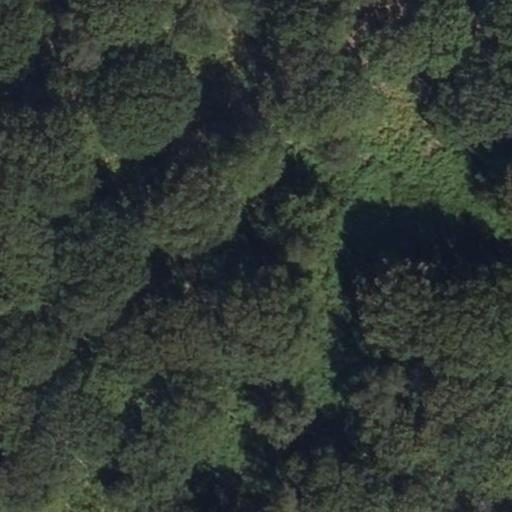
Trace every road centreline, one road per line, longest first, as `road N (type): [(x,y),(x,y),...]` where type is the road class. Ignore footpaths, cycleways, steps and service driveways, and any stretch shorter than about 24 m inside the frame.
road 1 (track): [(161,0),(0,308)]
road 2 (track): [(155,511),(0,397)]
